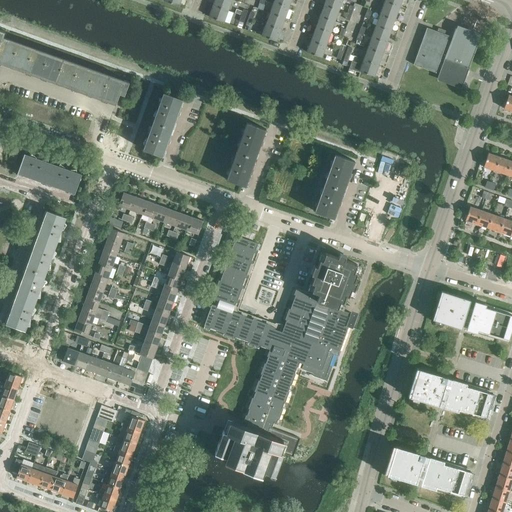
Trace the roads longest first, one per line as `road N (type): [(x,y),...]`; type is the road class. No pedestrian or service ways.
road 1 (unclassified): [(428,267),(511,26)]
road 2 (unclassified): [(364,493),(428,267)]
road 3 (residential): [(38,368),(113,160)]
road 4 (residential): [(151,408),(227,201)]
road 5 (residential): [(92,152),(106,113),(0,76)]
road 6 (residential): [(472,511),(511,378)]
road 7 (residential): [(0,483),(38,368)]
